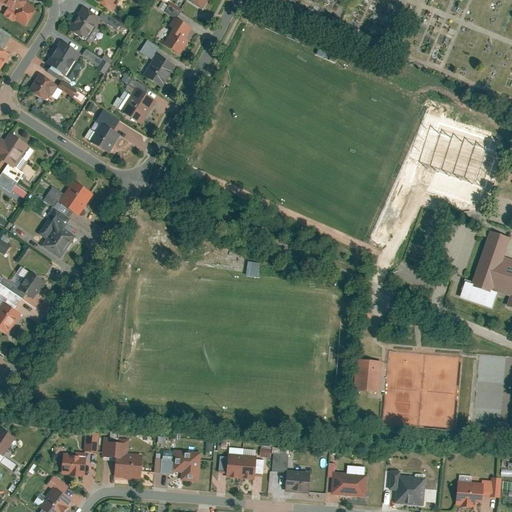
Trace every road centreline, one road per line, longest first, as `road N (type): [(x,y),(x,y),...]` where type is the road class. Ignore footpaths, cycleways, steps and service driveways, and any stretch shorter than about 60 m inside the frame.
road 1 (residential): [(0,384),(137,185)]
road 2 (residential): [(137,185),(234,0)]
road 3 (residential): [(272,505),(108,490),(84,511)]
road 4 (residential): [(356,278),(511,344)]
road 5 (residential): [(137,185),(0,102)]
